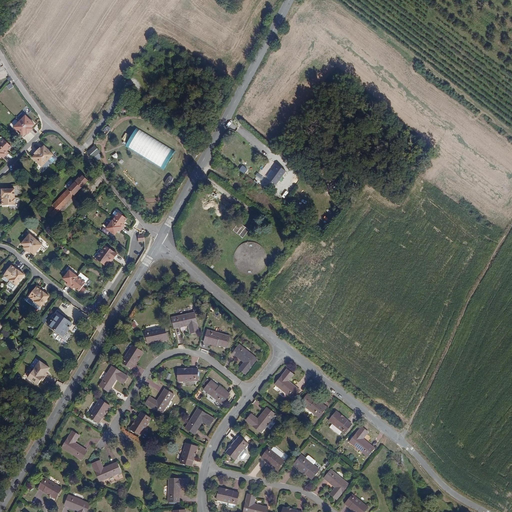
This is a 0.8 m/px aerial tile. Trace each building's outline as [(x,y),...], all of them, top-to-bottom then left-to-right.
[(24,114),(13,125),(22,135),(25,132),(26,133),(32,127),(30,126),(33,123),(24,114)] [(140,130),(128,148),(161,168),(174,150),(140,130)] [(0,138),(0,154),(1,156),(7,151),(6,149),(10,145),(2,136),(0,138)] [(39,146),(33,152),(34,153),(31,156),(40,165),(52,154),(43,144),(40,147),(39,146)] [(99,153),(101,152),(94,145),(87,151),(96,162),(102,157),(99,153)] [(51,216),(87,180),(82,175),(80,177),(78,176),(73,180),(75,182),(67,189),(68,190),(46,212),(51,216)] [(14,187),(1,188),(1,192),(0,191),(0,199),(1,200),(1,204),(14,204),(14,187)] [(117,211),(106,227),(114,233),(118,228),(119,229),(124,223),(122,222),(126,217),(117,211)] [(244,238),(249,229),(238,223),(233,231),(244,238)] [(40,243),(28,233),(19,242),(22,245),(21,246),(27,251),(28,250),(32,253),(40,243)] [(105,244),(94,258),(103,265),(109,257),(111,259),(116,253),(105,244)] [(20,269),(13,264),(12,266),(9,263),(1,273),(14,283),(22,273),(19,271),(20,269)] [(84,282),(68,269),(61,278),(66,282),(65,283),(71,288),(72,286),(77,290),(84,282)] [(37,287),(34,285),(26,295),(39,305),(46,295),(43,293),(44,291),(38,286),(37,287)] [(195,312),(172,317),(174,328),(188,325),(190,333),(198,331),(195,312)] [(48,324),(63,335),(73,324),(57,313),(48,324)] [(7,338),(11,333),(4,328),(0,333),(7,338)] [(165,328),(146,331),(148,343),(167,339),(165,328)] [(179,345),(183,343),(179,328),(175,329),(179,345)] [(230,336),(207,330),(204,341),(226,348),(230,336)] [(239,344),(232,353),(244,362),(239,369),(245,374),(258,359),(239,344)] [(143,352),(133,346),(122,363),(132,369),(143,352)] [(28,377),(40,382),(42,376),(44,377),(47,369),(46,368),(48,363),(37,358),(28,377)] [(129,377),(112,366),(100,385),(109,391),(117,379),(124,383),(129,377)] [(197,368),(177,369),(177,381),(197,381),(197,368)] [(294,374),(287,369),(275,384),(293,399),(300,391),(288,381),(294,374)] [(229,395),(211,380),(204,389),(222,404),(229,395)] [(150,396),(145,403),(161,414),(174,395),(165,389),(157,400),(150,396)] [(327,407),(309,393),(301,402),(320,417),(327,407)] [(100,400),(89,416),(99,423),(110,406),(100,400)] [(214,419),(198,408),(186,428),(195,434),(203,421),(210,426),(214,419)] [(261,433),(276,415),(267,408),(259,419),(252,413),(246,420),(261,433)] [(352,424),(336,411),(329,421),(344,433),(352,424)] [(141,412),(130,429),(140,435),(151,419),(141,412)] [(368,432),(362,426),(349,442),(367,456),(374,448),(363,438),(368,432)] [(73,431),(62,447),(81,460),(87,451),(75,443),(80,435),(73,431)] [(239,437),(226,452),(235,460),(248,444),(239,437)] [(197,447),(187,443),(181,463),(191,466),(197,447)] [(269,449),(262,458),(278,470),(285,461),(269,449)] [(319,470),(301,455),(294,464),(312,479),(319,470)] [(100,460),(92,464),(99,481),(121,472),(117,462),(103,468),(100,460)] [(349,485),(331,470),(324,479),(335,488),(330,494),(337,500),(349,485)] [(61,488),(44,478),(38,487),(56,498),(61,488)] [(189,479),(169,478),(168,501),(179,501),(180,487),(189,487),(189,479)] [(240,498),(220,494),(218,505),(237,509),(240,498)] [(353,494),(345,503),(356,511),(363,511),(368,507),(353,494)] [(86,511),(90,504),(69,495),(65,505),(79,511),(78,511),(86,511)] [(249,500),(246,511),(263,511),(255,510),(257,502),(249,500)]
